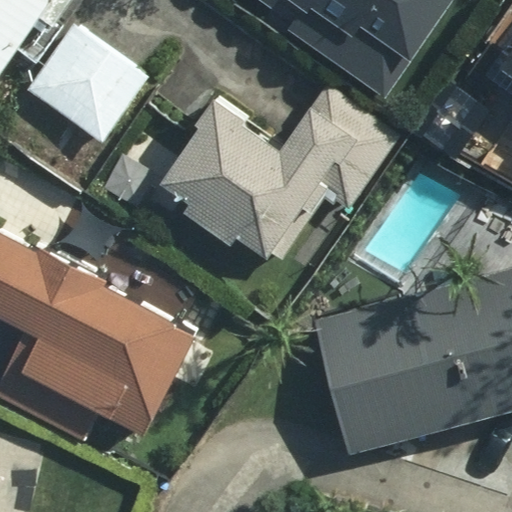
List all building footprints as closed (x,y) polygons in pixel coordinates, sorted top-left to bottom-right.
[(0,0),(0,91),(1,92),(63,0),(0,0)] [(286,0),(292,3),(293,0),(342,0),(425,53),(459,0),(286,0)] [(175,161),(210,184),(201,196),(254,232),(262,220),(293,241),(333,184),(355,199),(406,125),(340,80),(299,140),(224,89),(175,161)] [(216,316),(0,206),(0,288),(45,311),(4,391),(96,438),(118,395),(163,419),(216,316)] [(511,263),(331,311),(366,442),(511,403),(511,263)]
